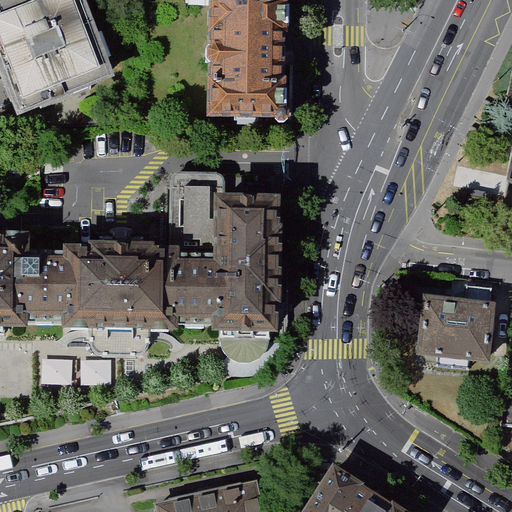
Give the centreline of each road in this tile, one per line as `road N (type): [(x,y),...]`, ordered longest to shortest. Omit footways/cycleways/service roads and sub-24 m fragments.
road 1 (tertiary): [(0,480),(352,402)]
road 2 (secondary): [(468,0),(381,169)]
road 3 (secondary): [(352,402),(387,444),(500,511)]
road 4 (secondary): [(356,221),(337,301),(341,375),(352,402)]
road 5 (tertiary): [(381,169),(349,128),(339,0)]
road 6 (residential): [(356,221),(431,254),(511,266)]
